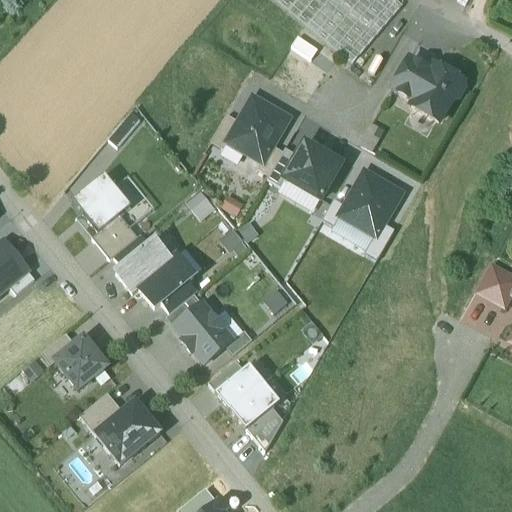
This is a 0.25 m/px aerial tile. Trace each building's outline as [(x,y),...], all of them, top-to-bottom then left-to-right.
[(403,6),(396,0),(272,0),(352,67),(403,6)] [(429,75),(408,63),(391,92),(412,105),(429,75)] [(412,105),(410,109),(438,125),(450,104),(456,102),(462,91),(461,85),(453,81),(447,82),(438,77),(441,73),(433,69),(429,75),(412,105)] [(237,126),(225,146),(226,147),(261,167),(262,167),(272,150),(288,122),(251,102),(237,126)] [(107,145),(117,153),(138,126),(129,118),(107,145)] [(225,146),(237,126),(226,119),(210,147),(222,154),(226,147),(225,146)] [(383,138),(370,130),(358,149),(371,157),(383,138)] [(282,184),(283,185),(318,205),(339,169),(303,148),(296,160),(282,184)] [(282,156),(272,150),(262,167),(261,167),(257,173),(268,180),(282,156)] [(282,184),(296,160),(284,152),(282,156),(268,180),(266,184),(279,192),(283,185),(282,184)] [(401,198),(363,176),(342,211),(336,221),(338,222),(374,243),(383,229),(401,198)] [(130,212),(103,181),(72,206),(99,238),(119,222),(130,212)] [(184,207),(200,224),(215,211),(199,194),(184,207)] [(342,211),(333,205),(321,224),(333,231),(338,222),(336,221),(342,211)] [(135,242),(119,222),(99,238),(91,244),(108,264),(112,261),(135,242)] [(393,235),(383,229),(365,259),(376,265),(393,235)] [(232,260),(246,253),(235,232),(221,239),(232,260)] [(135,242),(112,261),(122,273),(149,251),(139,239),(135,242)] [(26,276),(2,247),(0,248),(0,297),(8,291),(26,276)] [(152,248),(116,278),(132,298),(139,293),(169,268),(152,248)] [(169,268),(139,293),(155,313),(161,309),(187,287),(192,283),(175,263),(169,268)] [(511,297),(511,279),(490,267),(475,295),(504,311),(511,299),(511,297)] [(33,284),(26,276),(8,291),(15,299),(33,284)] [(195,298),(187,287),(161,309),(169,319),(195,298)] [(274,292),(262,306),(278,319),(289,306),(274,292)] [(192,301),(166,322),(174,331),(199,310),(192,301)] [(217,331),(199,310),(174,331),(173,331),(190,352),(204,369),(226,351),(230,347),(217,331)] [(226,351),(234,360),(250,346),(243,337),(230,347),(226,351)] [(74,350),(65,339),(42,359),(51,370),(54,366),(74,350)] [(104,371),(82,344),(74,350),(54,366),(76,393),(104,371)] [(242,377),(234,368),(209,388),(216,397),(242,377)] [(216,397),(230,415),(263,388),(249,371),(242,377),(216,397)] [(279,409),(263,388),(230,415),(246,435),(271,415),(279,409)] [(80,421),(95,439),(120,418),(105,400),(80,421)] [(158,439),(132,408),(120,418),(95,439),(121,470),(158,439)] [(271,415),(246,435),(264,457),(282,427),(271,415)] [(204,511),(214,504),(205,493),(182,511),(204,511)] [(214,504),(204,511),(226,511),(218,501),(214,504)]
